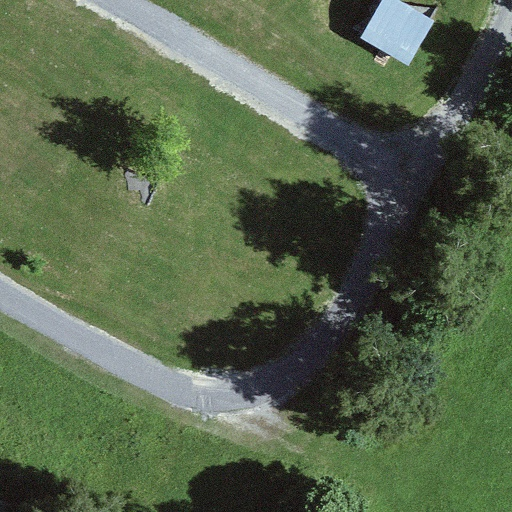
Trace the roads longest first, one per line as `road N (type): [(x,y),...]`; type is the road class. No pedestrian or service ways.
road 1 (track): [(121,0),(352,130),(377,162),(388,210),(383,251),(332,349),(266,399),(193,394),(0,289)]
road 2 (track): [(377,162),(434,165),(468,146),(511,47)]
